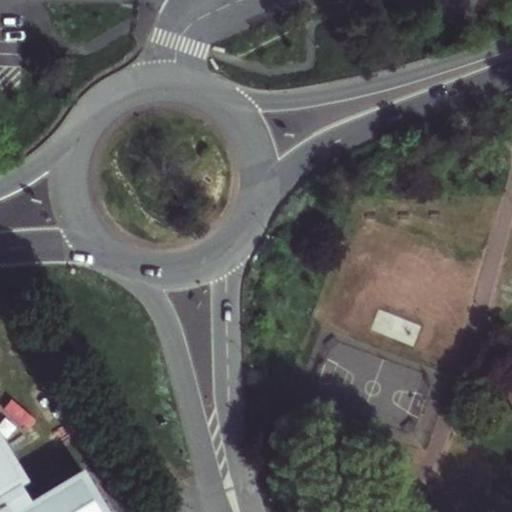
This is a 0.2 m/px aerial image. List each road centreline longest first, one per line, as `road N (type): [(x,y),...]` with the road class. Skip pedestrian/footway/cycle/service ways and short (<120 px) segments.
road 1 (primary): [(511,41),(415,76),(314,99),(253,104),(202,93)]
road 2 (primary): [(248,219),(287,177),(338,143),(511,73)]
road 3 (residential): [(245,511),(230,306),(248,219)]
road 4 (residential): [(118,258),(166,321),(227,511)]
road 5 (primary): [(89,124),(74,159),(74,197),(89,232),(118,258)]
road 6 (primary): [(118,258),(157,270),(198,264),(222,251),(248,219)]
road 7 (primary): [(248,219),(258,180),(254,153),(235,117),(202,93)]
road 8 (primary): [(202,93),(140,88),(89,124)]
